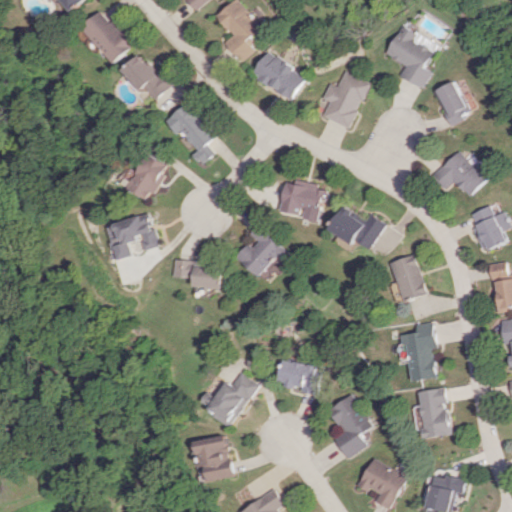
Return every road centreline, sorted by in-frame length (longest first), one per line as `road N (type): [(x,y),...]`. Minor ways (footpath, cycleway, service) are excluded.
road 1 (residential): [(146,0),(247,112),(393,183),(447,238),(489,451),(511,511)]
road 2 (residential): [(511,510),(276,432)]
road 3 (residential): [(393,183),(418,127),(404,113),(389,116),(356,166)]
